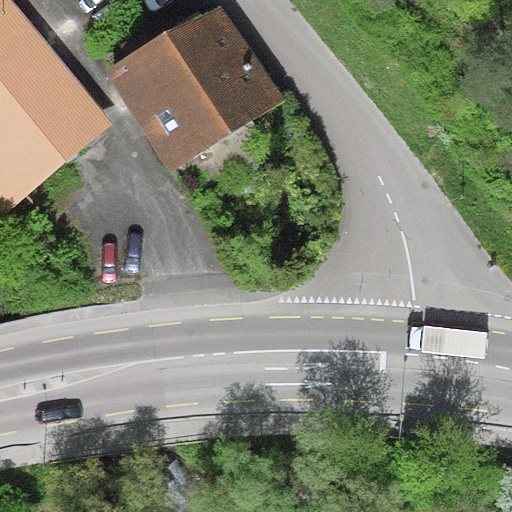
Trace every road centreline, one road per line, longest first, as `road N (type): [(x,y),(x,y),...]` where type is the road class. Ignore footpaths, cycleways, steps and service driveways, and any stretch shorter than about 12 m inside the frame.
road 1 (primary): [(0,392),(213,353),(409,352)]
road 2 (tertiary): [(252,0),(348,123),(392,202),(413,284),(409,352)]
